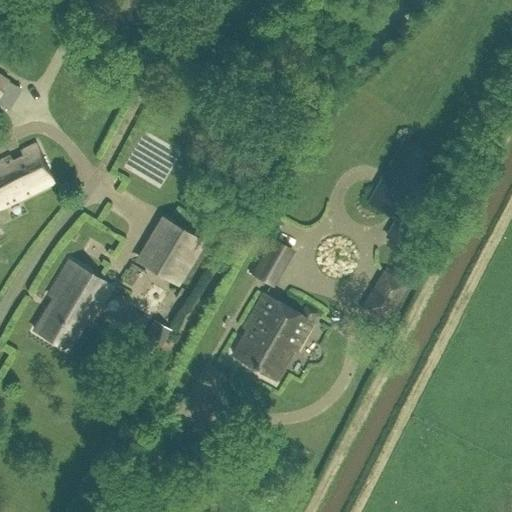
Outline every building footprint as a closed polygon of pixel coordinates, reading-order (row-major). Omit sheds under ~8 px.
[(0,94),(9,81),(0,75),(0,94)] [(410,227),(447,163),(404,139),(367,202),(410,227)] [(0,208),(53,183),(35,145),(20,152),(24,159),(12,165),(9,157),(0,161),(0,208)] [(115,219),(119,202),(101,198),(98,215),(115,219)] [(178,288),(206,243),(174,224),(147,269),(178,288)] [(89,323),(111,286),(69,260),(49,295),(55,298),(35,331),(70,351),(87,322),(89,323)] [(271,285),(277,274),(255,261),(249,272),(271,285)] [(389,327),(413,283),(386,268),(360,312),(389,327)] [(294,351),(311,322),(263,294),(244,327),(247,329),(232,355),(274,379),(291,349),(294,351)] [(156,354),(170,330),(154,321),(140,346),(156,354)]
